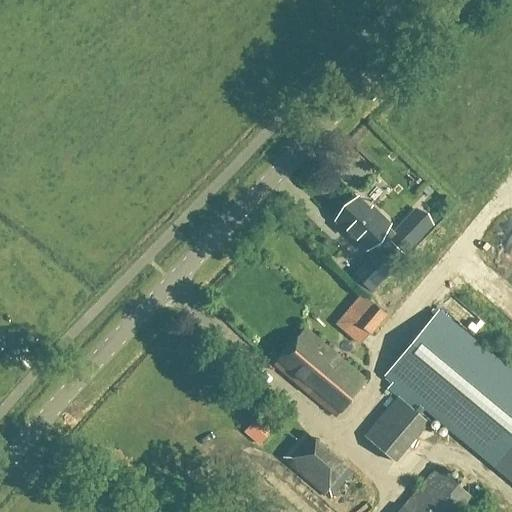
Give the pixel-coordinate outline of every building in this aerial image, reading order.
[(358,199),(336,221),(366,250),(375,240),(391,256),(398,250),(403,255),(421,237),(406,222),(394,235),(391,233),(386,228),(389,225),(379,215),(377,217),(358,199)] [(393,271),(374,253),(354,274),(373,292),(393,271)] [(385,316),(371,304),(355,321),(369,334),(385,316)] [(393,381),(387,389),(397,398),(398,397),(419,414),(425,407),(488,460),(487,461),(511,481),(511,376),(438,314),(387,376),(393,381)] [(351,399),(367,381),(305,329),(275,365),(336,417),(351,399)] [(397,398),(365,436),(395,462),(429,422),(419,414),(398,397),(397,398)] [(262,447),(276,434),(262,420),(248,433),(262,447)] [(305,433),(283,460),(325,495),(348,468),(305,433)] [(469,511),(478,502),(439,469),(401,511),(469,511)]
